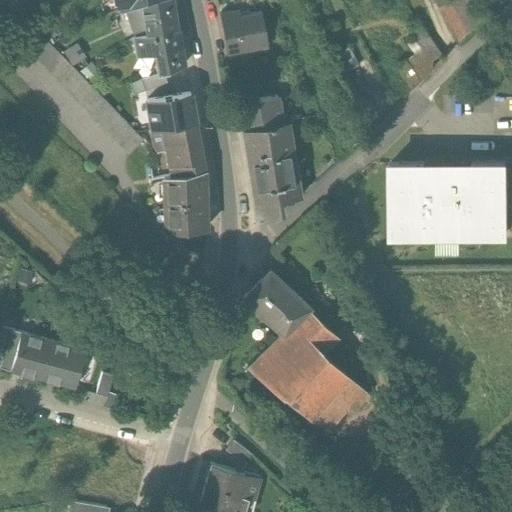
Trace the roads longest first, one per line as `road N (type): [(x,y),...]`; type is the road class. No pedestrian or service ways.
road 1 (residential): [(511,14),(228,274)]
road 2 (residential): [(190,0),(226,190),(228,274)]
road 3 (residential): [(181,439),(0,394)]
road 4 (residential): [(228,274),(181,439)]
